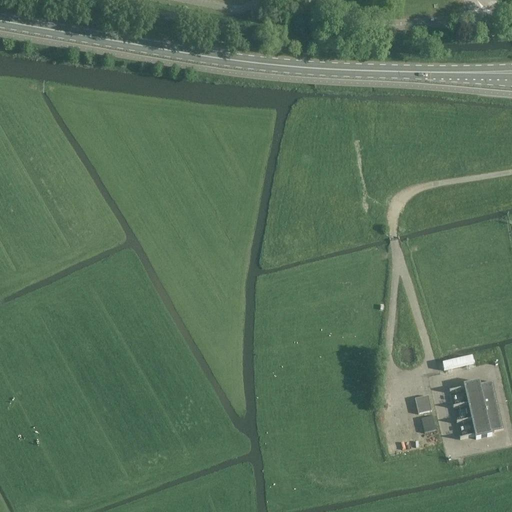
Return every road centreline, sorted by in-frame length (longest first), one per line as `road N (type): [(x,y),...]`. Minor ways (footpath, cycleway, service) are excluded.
road 1 (primary): [(439,72),(261,64),(0,20)]
road 2 (unclassified): [(319,0),(368,22),(472,20)]
